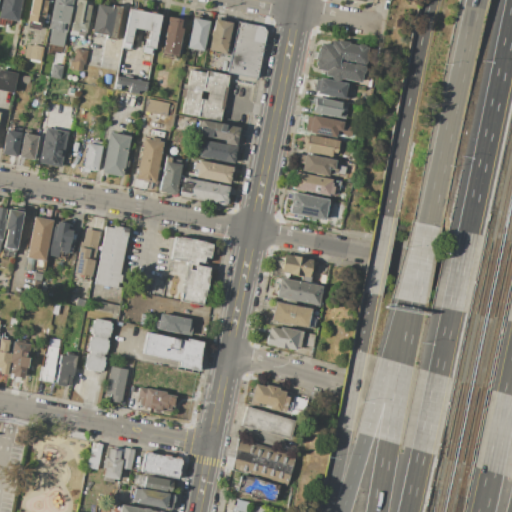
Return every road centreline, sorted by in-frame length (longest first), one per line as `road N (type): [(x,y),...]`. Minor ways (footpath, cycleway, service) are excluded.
road 1 (residential): [(511,281),(0,179)]
road 2 (secondary): [(194,511),(296,0)]
road 3 (residential): [(511,436),(226,355)]
road 4 (motorway): [(473,0),(428,224)]
road 5 (motorway): [(511,14),(466,232)]
road 6 (motorway): [(428,0),(385,216)]
road 7 (residential): [(208,445),(0,404)]
road 8 (residential): [(379,26),(251,0)]
